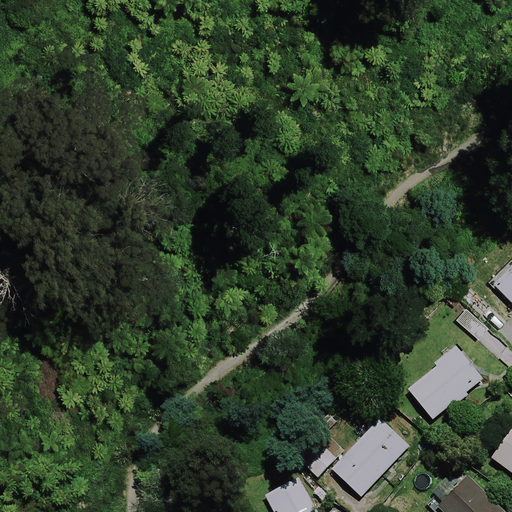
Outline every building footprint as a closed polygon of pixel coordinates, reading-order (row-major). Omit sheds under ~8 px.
[(511,265),(493,285),(511,303),(511,265)] [(449,318),(476,342),(488,330),(497,338),(508,326),(460,283),(443,303),(454,313),(449,318)] [(482,382),(453,346),(430,364),(434,370),(407,392),(432,423),(482,382)] [(408,449),(378,421),(331,472),(361,500),(408,449)] [(511,431),(491,460),(511,475),(511,431)] [(342,452),(322,432),(295,459),(316,479),(342,452)] [(502,511),(463,474),(432,507),(437,511),(502,511)] [(316,511),(299,480),(263,500),(270,511),(316,511)]
